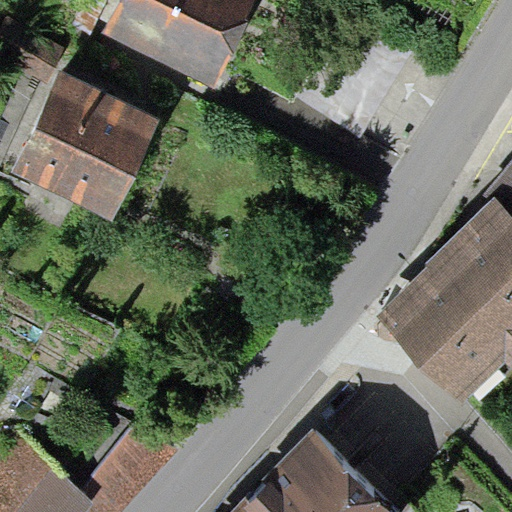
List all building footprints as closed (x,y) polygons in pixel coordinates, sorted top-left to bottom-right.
[(111,0),(103,21),(211,69),(241,0),(111,0)] [(355,24),(317,108),(375,134),(412,50),(355,24)] [(148,102),(56,63),(14,163),(107,202),(148,102)] [(511,150),(481,183),(489,192),(511,212),(511,150)] [(511,212),(489,192),(380,306),(464,386),(511,336),(511,212)] [(231,497),(216,511),(405,511),(412,505),(316,407),(231,497)] [(95,490),(82,502),(92,511),(111,511),(180,436),(135,421),(86,481),(95,490)] [(24,432),(0,460),(0,511),(73,511),(82,502),(95,490),(86,481),(24,432)]
